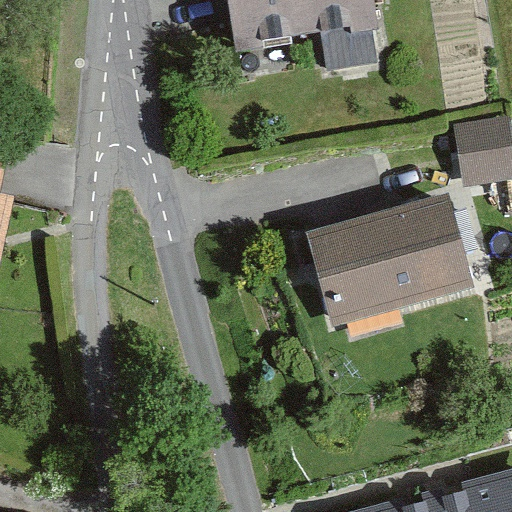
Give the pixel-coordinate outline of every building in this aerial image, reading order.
[(299,0),(226,0),(236,56),(307,45),(299,0)] [(371,0),(299,0),(307,45),(377,33),(371,0)] [(511,124),(511,120),(455,128),(464,191),(511,183),(511,124)] [(0,190),(5,168),(0,166),(0,260),(12,204),(0,201),(0,190)] [(451,206),(315,241),(337,324),(473,289),(451,206)] [(398,506),(373,511),(511,511),(511,475),(458,490),(398,506)]
